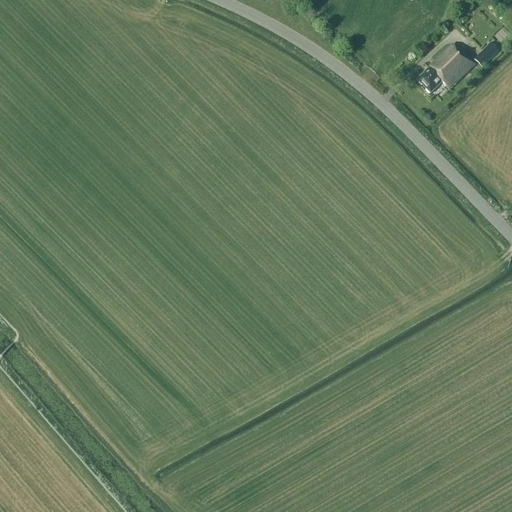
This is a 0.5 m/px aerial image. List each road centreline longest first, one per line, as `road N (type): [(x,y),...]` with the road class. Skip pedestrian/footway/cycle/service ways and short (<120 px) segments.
road 1 (tertiary): [(511,238),(344,73),(285,32),(217,0)]
road 2 (track): [(110,511),(0,386)]
